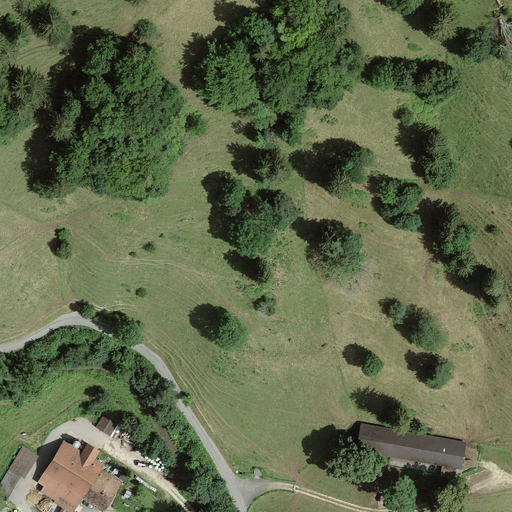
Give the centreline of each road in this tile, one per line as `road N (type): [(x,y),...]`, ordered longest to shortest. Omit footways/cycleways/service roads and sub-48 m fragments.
road 1 (unclassified): [(234,490),(169,373),(137,344),(74,316),(0,348)]
road 2 (track): [(234,490),(279,485),(387,508),(486,482),(511,483)]
